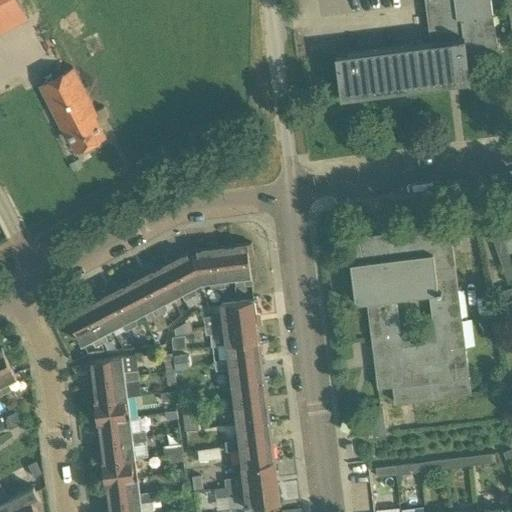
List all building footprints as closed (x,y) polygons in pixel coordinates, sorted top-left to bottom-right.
[(424,0),(430,42),(335,54),(341,97),(470,80),(466,50),(497,46),(493,12),(492,12),(489,0),(424,0)] [(103,106),(95,110),(73,67),(39,85),(62,131),(65,130),(75,151),(106,136),(98,122),(103,119),(109,131),(114,128),(103,106)] [(83,166),(79,158),(69,163),(73,171),(83,166)] [(395,402),(471,392),(450,225),(349,237),(352,262),(350,262),(355,303),(367,302),(377,387),(393,385),(395,402)] [(493,239),(499,257),(508,254),(501,235),(493,239)] [(219,241),(213,242),(219,287),(224,287),(223,278),(234,277),(230,245),(220,246),(219,241)] [(208,247),(191,249),(201,281),(211,280),(212,288),(219,287),(213,242),(207,243),(208,247)] [(251,242),(230,245),(234,277),(244,276),(245,284),(253,283),(249,254),(252,254),(251,242)] [(175,252),(170,255),(190,296),(196,293),(192,285),(201,281),(191,249),(177,257),(175,252)] [(499,257),(507,280),(511,278),(511,265),(508,254),(499,257)] [(166,262),(157,267),(172,296),(181,291),(185,299),(190,296),(170,255),(164,258),(166,262)] [(145,268),(140,271),(161,311),(166,309),(162,301),(172,296),(157,267),(147,272),(145,268)] [(136,278),(127,283),(142,311),(151,307),(155,314),(160,312),(161,311),(140,271),(134,273),(136,278)] [(468,289),(466,275),(457,276),(459,290),(468,289)] [(115,283),(110,286),(131,327),(136,324),(133,316),(142,311),(127,283),(117,287),(115,283)] [(106,293),(97,298),(112,327),(120,323),(124,331),(131,327),(110,286),(104,289),(106,293)] [(196,293),(190,296),(194,303),(200,300),(196,293)] [(190,296),(185,299),(189,306),(194,303),(190,296)] [(85,299),(80,301),(101,342),(106,339),(103,332),(112,327),(97,298),(87,303),(85,299)] [(204,318),(205,326),(257,319),(254,299),(220,303),(221,312),(216,313),(217,316),(204,318)] [(77,308),(67,313),(81,342),(91,337),(95,345),(100,342),(101,342),(80,301),(74,304),(77,308)] [(155,314),(152,316),(153,317),(159,329),(167,325),(160,312),(155,314)] [(175,335),(193,332),(190,318),(174,329),(175,335)] [(259,340),(257,319),(205,326),(206,334),(210,333),(211,346),(225,344),(259,340)] [(173,349),(186,348),(184,335),(172,337),(173,346),(173,349)] [(259,340),(225,344),(226,344),(228,360),(215,361),(216,365),(262,360),(259,340)] [(0,379),(6,391),(11,388),(21,383),(1,346),(0,346),(0,379)] [(174,369),(172,353),(163,354),(165,371),(174,369)] [(187,353),(174,354),(175,368),(189,366),(187,353)] [(122,356),(90,360),(92,381),(138,375),(138,370),(124,371),(122,356)] [(229,368),(231,384),(264,380),(262,360),(216,365),(216,369),(229,368)] [(174,372),(166,373),(168,384),(176,383),(174,372)] [(138,375),(92,381),(95,401),(127,397),(125,381),(139,379),(138,375)] [(267,400),(264,380),(231,384),(233,400),(220,402),(221,406),(267,400)] [(174,399),(173,391),(161,392),(161,401),(174,399)] [(127,397),(95,401),(97,421),(130,417),(127,397)] [(269,420),(267,400),(221,406),(221,410),(235,408),(237,424),(269,420)] [(368,408),(372,436),(386,434),(383,406),(368,408)] [(176,410),(165,412),(166,419),(177,418),(176,410)] [(9,416),(7,420),(10,427),(20,422),(15,413),(9,416)] [(130,417),(97,421),(100,441),(145,435),(145,432),(140,432),(132,433),(130,417)] [(225,442),(226,446),(272,440),(269,420),(237,424),(239,440),(225,442)] [(145,435),(100,441),(102,461),(135,457),(148,456),(145,439),(145,435)] [(274,460),(272,440),(226,446),(226,450),(240,448),(242,464),(274,460)] [(182,451),(180,442),(166,444),(167,454),(169,453),(182,451)] [(219,446),(197,449),(199,460),(221,456),(219,446)] [(506,460),(511,458),(511,448),(503,451),(506,460)] [(182,451),(169,453),(170,461),(183,460),(182,451)] [(475,455),(477,464),(496,462),(495,452),(475,455)] [(463,456),(444,459),(445,468),(464,466),(463,456)] [(135,457),(102,461),(105,481),(137,477),(135,457)] [(445,468),(444,459),(425,461),(426,470),(445,468)] [(42,473),(36,460),(27,465),(34,477),(42,473)] [(274,460),(242,464),(241,464),(242,473),(237,474),(238,477),(218,480),(219,487),(226,487),(277,480),(274,460)] [(413,463),(394,465),(395,474),(414,472),(413,463)] [(376,477),(395,474),(394,465),(375,467),(376,477)] [(202,487),(200,474),(193,475),(194,488),(202,487)] [(137,477),(105,481),(108,502),(153,496),(152,492),(139,494),(137,477)] [(277,480),(226,487),(219,487),(220,495),(227,494),(229,507),(279,501),(277,480)] [(33,485),(7,498),(13,511),(37,511),(33,504),(40,500),(33,485)] [(153,496),(108,502),(108,511),(154,511),(153,500),(153,496)] [(0,511),(13,511),(7,498),(0,501),(0,511)]
